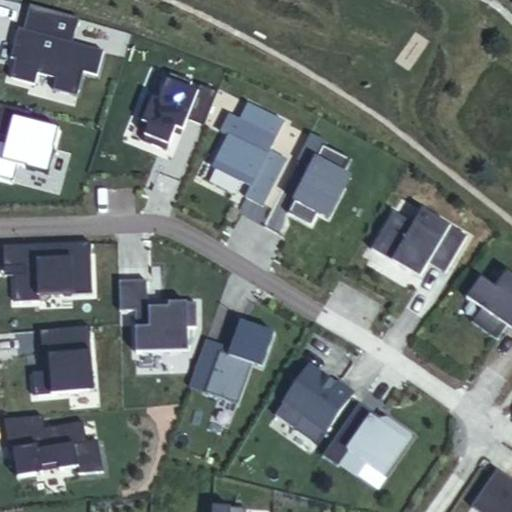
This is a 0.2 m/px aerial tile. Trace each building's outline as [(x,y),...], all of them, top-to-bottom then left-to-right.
[(16,62),(11,81),(35,87),(38,76),(56,81),(53,92),(77,98),(84,74),(97,78),(104,53),(72,45),(79,20),(30,7),(23,32),(19,31),(15,49),(19,50),(16,62)] [(11,61),(16,62),(19,50),(15,49),(11,61)] [(142,142),(167,152),(176,130),(184,132),(188,121),(204,128),(218,93),(201,87),(198,94),(190,90),(193,83),(170,74),(159,102),(147,97),(137,122),(149,126),(142,142)] [(0,179),(13,183),(17,167),(26,169),(26,170),(48,176),(54,151),(53,151),(58,131),(28,123),(31,115),(0,106),(0,132),(13,136),(11,146),(0,143),(0,179)] [(284,124),(250,107),(242,123),(231,118),(223,135),(230,139),(214,170),(244,185),(245,181),(253,185),(245,198),(263,207),(287,161),(270,152),(284,124)] [(312,168),(288,215),(311,227),(317,215),(328,220),(343,190),(337,187),(350,161),(324,148),(325,145),(310,137),(298,161),(312,168)] [(401,268),(423,280),(433,262),(450,273),(471,238),(425,210),(416,225),(395,212),(372,250),(394,263),(399,254),(407,259),(401,268)] [(91,245),(3,249),(4,270),(26,269),(26,277),(15,278),(16,305),(39,304),(39,299),(39,296),(72,294),(73,297),(93,297),(91,245)] [(399,254),(394,263),(401,268),(407,259),(399,254)] [(26,269),(4,270),(5,278),(15,278),(26,277),(26,269)] [(481,279),(467,300),(482,310),(472,324),(498,341),(507,327),(511,322),(511,323),(511,275),(507,272),(496,289),(481,279)] [(137,355),(189,354),(188,330),(198,329),(197,305),(170,306),(170,310),(149,310),(148,282),(120,283),(120,313),(136,312),(137,355)] [(222,353),(224,347),(207,340),(190,388),(238,406),(253,366),(263,370),(275,335),(243,323),(233,350),(231,356),(222,353)] [(44,374),(33,375),(35,398),(95,393),(90,328),(40,332),(43,358),(49,358),(50,374),(44,374)] [(222,353),(231,356),(233,350),(224,347),(222,353)] [(310,368),(276,416),(296,430),(304,419),(325,434),(353,394),(339,385),(336,389),(325,381),(326,379),(310,368)] [(359,405),(323,456),(338,467),(340,465),(357,477),(366,464),(383,476),(411,436),(389,422),(384,429),(377,423),(380,419),(359,405)] [(80,475),(104,473),(98,442),(88,443),(85,423),(46,430),(44,418),(4,421),(10,453),(13,452),(18,480),(44,475),(43,469),(59,466),(60,472),(78,469),(80,475)] [(511,511),(511,480),(497,470),(472,508),(478,511),(511,511)]
